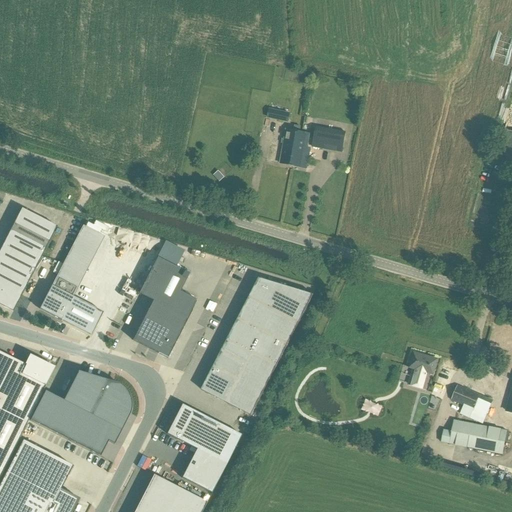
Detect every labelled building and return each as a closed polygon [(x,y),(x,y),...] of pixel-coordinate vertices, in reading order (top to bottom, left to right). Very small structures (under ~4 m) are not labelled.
[(291,111),(308,114),(314,78),(297,75),(291,111)] [(266,92),(201,86),(200,99),(265,106),(266,92)] [(332,114),(335,92),(318,90),(315,112),(332,114)] [(223,113),(169,104),(166,125),(220,134),(223,113)] [(288,122),(289,114),(269,110),(268,117),(288,122)] [(315,127),(312,147),(341,152),(345,132),(315,127)] [(287,129),(280,163),(301,167),(307,168),(310,151),(307,148),(310,134),(287,129)] [(511,133),(506,132),(498,162),(511,165),(511,133)] [(57,227),(21,209),(0,249),(0,303),(13,311),(21,295),(22,296),(57,227)] [(77,246),(86,228),(83,226),(73,244),(77,246)] [(77,246),(73,244),(51,286),(73,298),(104,237),(86,228),(77,246)] [(189,275),(157,258),(138,294),(152,301),(132,341),(167,359),(197,301),(180,292),(189,275)] [(251,416),(313,295),(259,279),(202,390),(251,416)] [(51,287),(39,310),(91,336),(103,313),(58,290),(51,287)] [(453,358),(452,364),(463,367),(471,336),(452,331),(446,356),(453,358)] [(359,357),(370,360),(373,350),(362,347),(359,357)] [(0,478),(54,368),(53,367),(52,368),(30,358),(27,364),(25,363),(25,365),(0,352),(0,478)] [(425,389),(429,373),(433,374),(437,360),(414,354),(410,368),(413,369),(408,385),(425,389)] [(376,369),(385,372),(391,358),(382,355),(376,369)] [(402,381),(407,365),(398,361),(392,377),(402,381)] [(31,418),(29,421),(100,457),(108,442),(114,445),(115,442),(113,441),(127,413),(128,414),(129,410),(130,407),(130,403),(129,399),(127,396),(125,392),(123,389),(120,387),(116,385),(115,386),(79,375),(80,373),(77,372),(76,375),(63,401),(45,392),(31,418)] [(456,402),(468,406),(465,415),(489,424),(497,401),(462,388),(456,402)] [(211,494),(241,436),(181,405),(166,434),(196,450),(181,478),(211,494)] [(350,420),(346,436),(353,437),(357,422),(350,420)] [(444,430),(441,444),(502,456),(507,430),(454,420),(452,432),(444,430)] [(370,439),(372,426),(364,425),(361,438),(370,439)] [(383,429),(378,442),(388,445),(393,433),(383,429)] [(406,452),(411,437),(403,435),(398,450),(406,452)] [(418,440),(414,449),(421,452),(425,443),(418,440)] [(72,511),(79,499),(61,490),(73,467),(22,441),(0,484),(0,511),(72,511)] [(201,511),(206,503),(153,475),(134,511),(201,511)]
